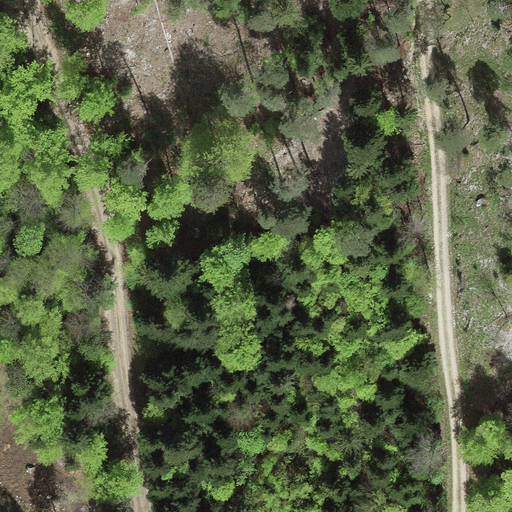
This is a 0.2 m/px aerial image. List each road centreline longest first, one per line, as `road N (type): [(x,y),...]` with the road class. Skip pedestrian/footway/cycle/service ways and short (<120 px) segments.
road 1 (track): [(149,511),(113,233),(30,0)]
road 2 (track): [(456,511),(423,0)]
